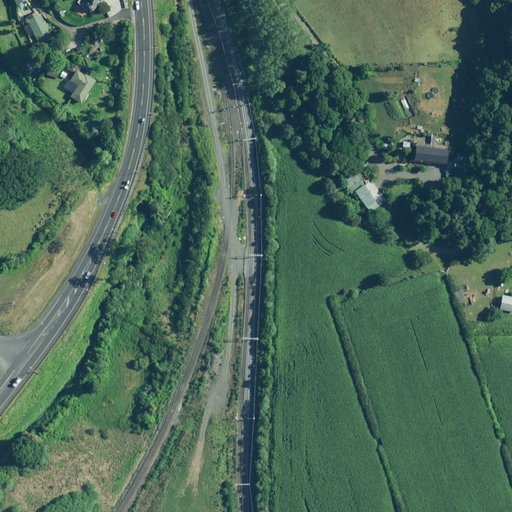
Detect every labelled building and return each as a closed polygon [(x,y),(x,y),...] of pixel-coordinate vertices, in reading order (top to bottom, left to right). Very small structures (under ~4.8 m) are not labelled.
[(98,0),(76,0),(76,1),(79,4),(87,12),(98,0)] [(24,17),(26,20),(27,24),(22,26),(26,36),(32,34),(36,44),(50,37),(40,14),(37,15),(36,11),(24,17)] [(83,75),(81,73),(83,68),(79,66),(76,70),(75,70),(67,82),(74,86),(68,96),(79,103),(92,82),(94,79),(84,73),(83,75)] [(446,149),(429,147),(430,144),(416,143),(415,146),(413,146),(412,159),(445,163),(446,149)] [(342,182),(350,194),(355,192),(369,213),(378,207),(356,173),(342,182)] [(461,290),(452,292),(455,304),(464,302),(461,290)] [(511,296),(501,295),(499,308),(511,310),(511,296)]
